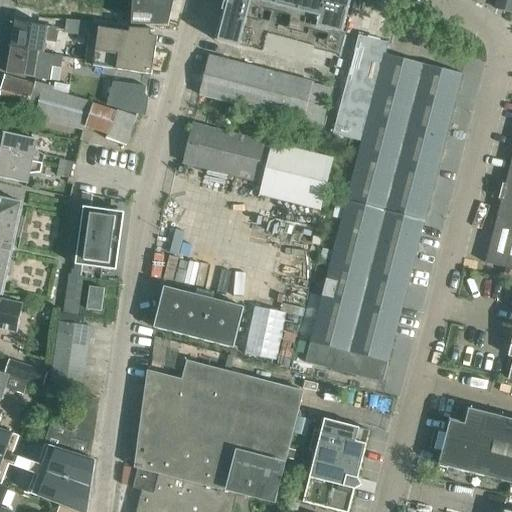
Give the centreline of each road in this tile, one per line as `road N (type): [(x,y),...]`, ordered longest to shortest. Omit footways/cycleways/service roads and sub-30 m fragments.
road 1 (unclassified): [(383,511),(502,50),(491,28),(434,0)]
road 2 (unclassified): [(102,511),(144,192),(199,0)]
